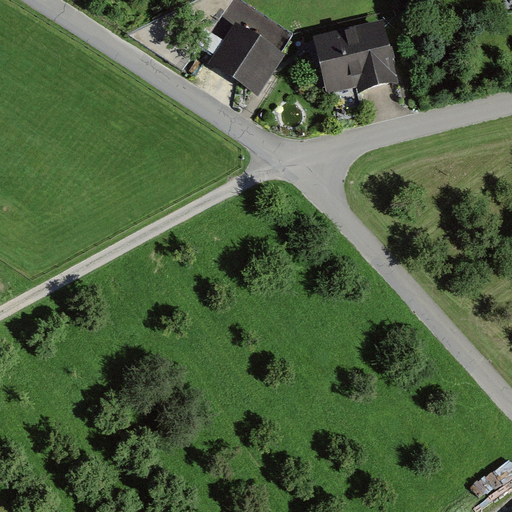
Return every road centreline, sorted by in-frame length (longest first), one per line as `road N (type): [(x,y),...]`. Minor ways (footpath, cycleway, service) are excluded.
road 1 (unclassified): [(287,159),(511,407)]
road 2 (track): [(0,314),(287,159)]
road 3 (unclassified): [(40,0),(287,159)]
road 4 (residential): [(287,159),(511,103)]
